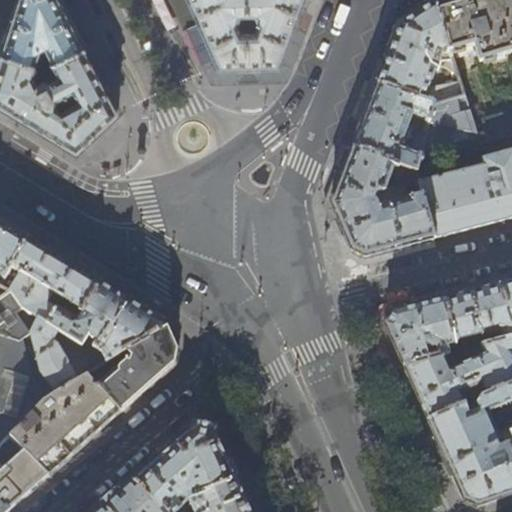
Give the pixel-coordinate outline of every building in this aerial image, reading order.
[(1,53),(41,66),(43,60),(35,57),(39,45),(44,43),(54,62),(84,45),(67,13),(65,9),(60,0),(17,0),(13,15),(1,53)] [(219,67),(276,62),(291,23),(300,0),(189,0),(199,20),(219,67)] [(511,0),(480,0),(439,13),(450,52),(474,45),(479,62),(511,51),(511,0)] [(398,24),(396,29),(396,31),(375,84),(432,105),(463,96),(450,52),(439,13),(433,2),(398,24)] [(41,66),(1,53),(0,54),(0,103),(19,116),(30,122),(35,126),(76,151),(119,111),(111,95),(100,76),(84,45),(54,62),(51,63),(58,75),(49,80),(47,79),(45,78),(43,78),(44,67),(41,66)] [(361,122),(352,148),(394,164),(415,172),(416,173),(420,155),(399,147),(404,135),(408,137),(410,130),(406,128),(411,115),(428,122),(432,105),(375,84),(364,116),(361,122)] [(432,105),(428,122),(421,151),(476,136),(464,96),(463,96),(432,105)] [(352,148),(361,122),(353,119),(336,165),(344,168),(352,148)] [(434,239),(419,183),(416,173),(415,172),(394,164),(352,148),(344,168),(338,183),(330,205),(337,220),(341,228),(351,251),(365,257),(434,239)] [(483,167),(419,183),(434,239),(444,236),(480,227),(500,222),(511,218),(511,149),(481,159),(483,167)] [(0,286),(5,278),(29,239),(4,224),(0,221),(0,286)] [(82,311),(102,283),(68,262),(29,239),(5,278),(16,283),(12,290),(10,292),(21,309),(23,311),(30,306),(39,318),(53,294),(65,300),(82,311)] [(511,280),(499,284),(511,321),(511,280)] [(126,352),(168,328),(165,322),(107,286),(102,283),(82,311),(84,311),(78,321),(59,310),(65,300),(53,294),(39,318),(42,322),(31,335),(31,336),(41,374),(57,393),(80,380),(59,345),(54,343),(60,333),(83,347),(85,343),(102,353),(108,363),(112,361),(126,352)] [(511,321),(499,284),(476,290),(443,299),(459,352),(489,345),(486,336),(478,338),(478,335),(492,332),(495,343),(511,338),(511,321)] [(0,299),(10,292),(0,286),(0,299)] [(0,448),(10,438),(44,400),(49,398),(32,377),(22,342),(31,336),(31,335),(16,313),(21,309),(10,292),(0,299),(0,448)] [(404,368),(459,352),(443,299),(424,304),(421,305),(391,312),(385,326),(386,328),(404,366),(404,368)] [(10,438),(25,451),(50,476),(66,461),(107,421),(174,365),(177,350),(172,338),(168,328),(126,352),(131,358),(99,386),(98,385),(101,378),(109,370),(116,366),(112,361),(108,363),(80,380),(57,393),(49,398),(44,400),(10,438)] [(459,352),(404,368),(416,393),(428,421),(511,386),(511,360),(510,355),(511,353),(511,338),(495,343),(489,345),(459,352)] [(511,386),(428,421),(446,462),(464,501),(478,507),(511,494),(511,386)] [(166,452),(133,482),(160,511),(176,511),(190,500),(236,480),(231,470),(222,449),(212,428),(208,427),(197,424),(177,443),(166,452)] [(0,511),(9,511),(49,477),(49,476),(50,476),(25,451),(5,471),(0,464),(0,511)] [(390,481),(396,495),(404,496),(411,493),(402,472),(395,475),(390,481)] [(236,480),(190,500),(188,511),(250,511),(240,489),(236,480)] [(112,501),(99,511),(160,511),(133,482),(112,501)]
